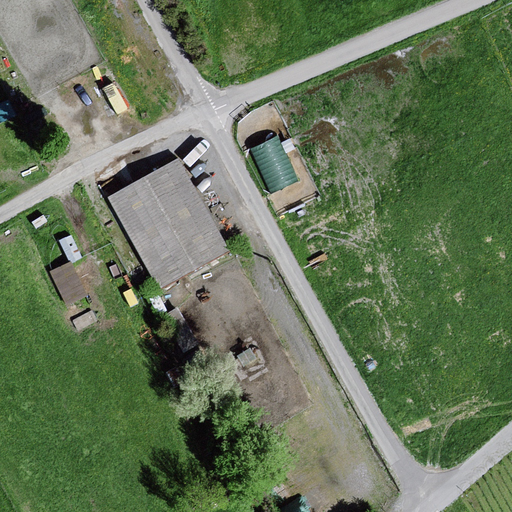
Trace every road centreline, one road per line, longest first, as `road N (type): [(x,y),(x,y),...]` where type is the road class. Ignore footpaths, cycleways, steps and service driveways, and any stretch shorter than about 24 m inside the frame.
road 1 (unclassified): [(426,510),(207,111)]
road 2 (residential): [(207,111),(476,0)]
road 3 (unclassified): [(0,216),(118,149),(207,111)]
road 4 (unclassified): [(207,111),(145,0)]
